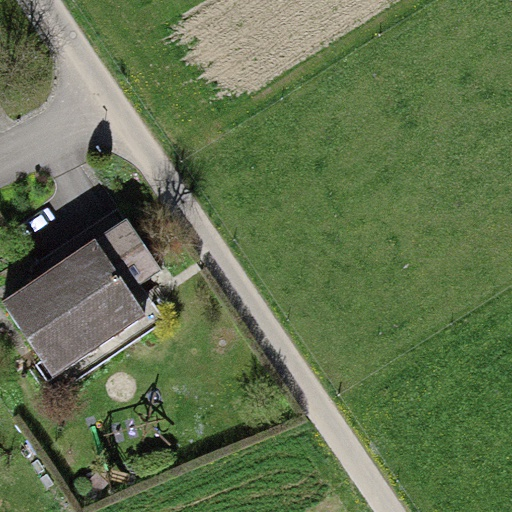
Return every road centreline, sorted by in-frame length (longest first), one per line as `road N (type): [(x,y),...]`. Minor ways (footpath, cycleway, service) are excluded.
road 1 (unclassified): [(361,511),(107,105)]
road 2 (unclassified): [(107,105),(39,0)]
